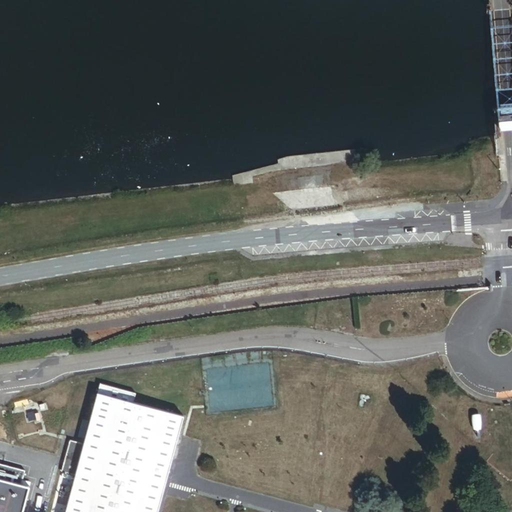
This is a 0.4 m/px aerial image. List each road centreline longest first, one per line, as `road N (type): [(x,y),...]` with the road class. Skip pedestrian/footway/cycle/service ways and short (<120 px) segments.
road 1 (tertiary): [(498,220),(250,238),(0,277)]
road 2 (tertiary): [(500,0),(511,157)]
